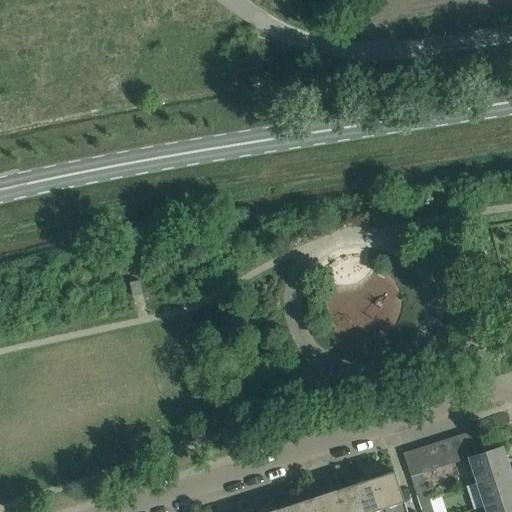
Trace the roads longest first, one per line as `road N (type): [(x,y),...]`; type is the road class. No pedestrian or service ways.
road 1 (primary): [(511,102),(0,190)]
road 2 (residential): [(123,511),(511,392)]
